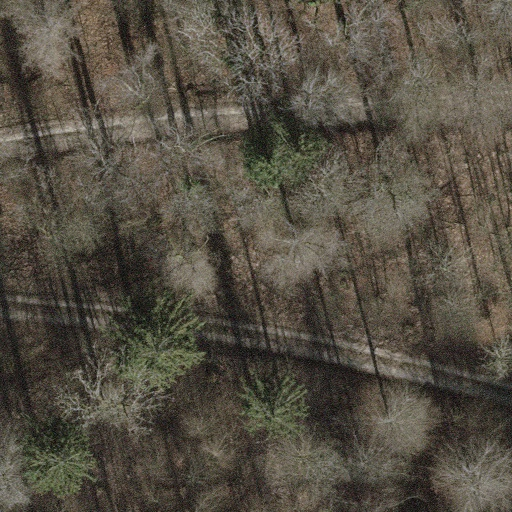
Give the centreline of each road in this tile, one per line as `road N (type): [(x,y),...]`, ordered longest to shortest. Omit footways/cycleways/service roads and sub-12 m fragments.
road 1 (track): [(0,311),(197,334),(511,400)]
road 2 (track): [(511,82),(0,132)]
